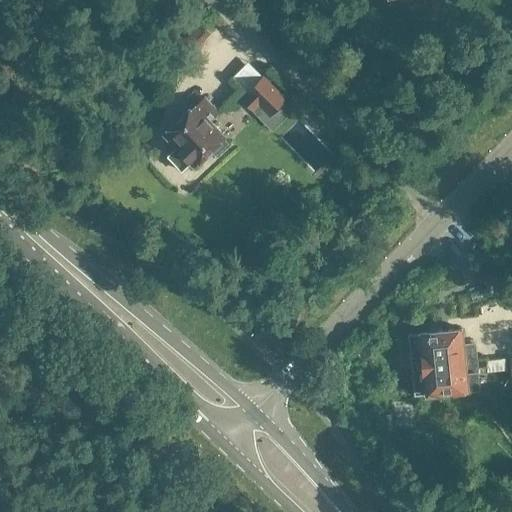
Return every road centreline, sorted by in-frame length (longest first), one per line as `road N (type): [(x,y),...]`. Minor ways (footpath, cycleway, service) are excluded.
road 1 (primary): [(232,436),(0,207)]
road 2 (residential): [(439,220),(201,0)]
road 3 (unclassified): [(232,436),(439,220)]
